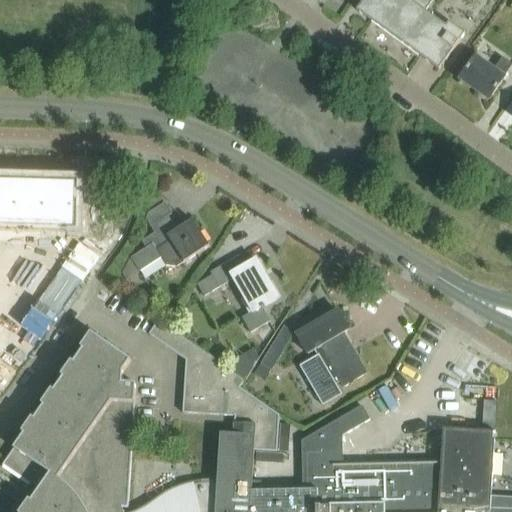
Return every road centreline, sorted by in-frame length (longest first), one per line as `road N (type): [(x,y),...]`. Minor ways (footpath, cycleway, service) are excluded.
road 1 (tertiary): [(489,307),(191,131),(108,111),(0,107)]
road 2 (residential): [(511,162),(292,0)]
road 3 (residential): [(89,311),(12,416),(0,419)]
